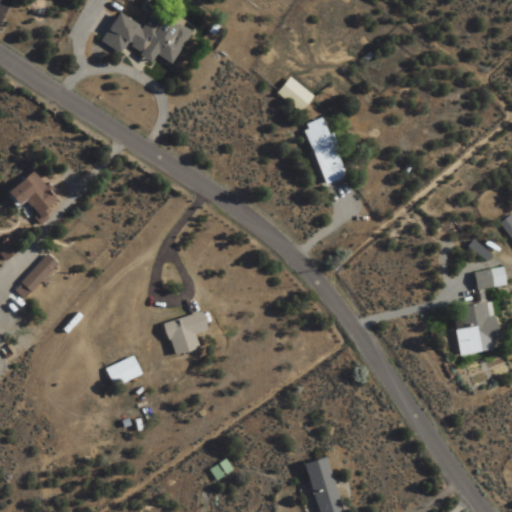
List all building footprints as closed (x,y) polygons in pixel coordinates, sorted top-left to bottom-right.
[(147,28),(121,14),(106,44),(125,53),(128,46),(157,60),(159,56),(177,65),(195,30),(156,10),(147,28)] [(271,92),(292,113),(307,98),(285,77),(271,92)] [(295,127),(317,186),(339,178),(317,118),(295,127)] [(0,188),(0,199),(4,205),(14,197),(26,212),(18,219),(24,226),(42,212),(38,207),(47,199),(23,170),(0,188)] [(29,202),(43,218),(64,201),(39,170),(14,190),(26,205),(29,202)] [(511,246),(511,220),(507,214),(495,222),(511,246)] [(21,250),(11,238),(0,247),(0,248),(10,260),(21,250)] [(17,288),(27,299),(63,264),(52,253),(17,288)] [(499,287),(496,268),(468,273),(471,292),(499,287)] [(486,302),(457,306),(460,328),(450,330),(454,356),(487,352),(485,340),(492,339),(486,302)] [(151,322),(162,358),(187,350),(182,333),(196,329),(191,311),(151,322)] [(168,321),(177,355),(203,348),(199,333),(212,330),(207,311),(168,321)] [(146,373),(137,355),(109,368),(118,387),(146,373)] [(307,511),(291,466),(314,458),(332,511),(337,510),(337,511),(307,511)] [(351,511),(348,511),(345,511),(330,458),(310,463),(323,511),(351,511)]
